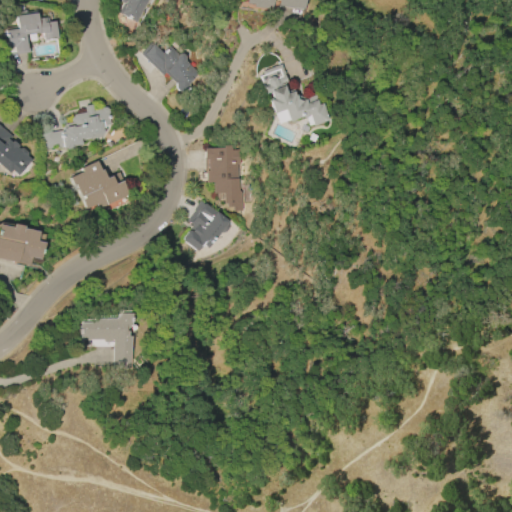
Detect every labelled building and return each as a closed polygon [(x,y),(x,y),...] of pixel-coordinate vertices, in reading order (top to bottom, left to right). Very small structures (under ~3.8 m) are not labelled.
[(146,0),(134,22),(117,13),(121,5),(118,3),(119,0),(146,0)] [(303,0),(302,9),(278,6),(278,0),(272,0),(272,9),(253,7),(253,5),(245,4),(245,0),(303,0)] [(302,9),(279,8),(279,20),(301,21),(302,9)] [(53,21),(55,38),(43,40),(42,33),(36,33),(35,32),(26,34),(24,35),(24,36),(26,53),(4,56),(3,49),(2,49),(0,40),(6,39),(5,37),(4,37),(4,34),(6,33),(5,30),(16,29),(14,16),(34,13),(35,19),(47,17),(47,22),(53,21)] [(138,54),(149,42),(161,53),(167,46),(176,55),(177,54),(180,54),(183,57),(183,60),(197,73),(179,92),(171,84),(172,82),(165,76),(163,77),(138,54)] [(327,120),(311,126),(307,115),(306,117),(302,118),(299,117),(287,122),(282,109),(271,113),(266,100),(270,99),(267,93),(262,94),(260,87),(264,85),(263,82),(265,78),(269,76),(273,78),(273,79),(280,77),(277,69),(261,75),(259,71),(278,64),(287,86),(285,86),(285,85),(283,86),(285,92),(287,91),(291,89),(293,95),(294,94),(303,99),(314,94),(318,104),(320,103),(327,120)] [(72,115),(83,112),(82,106),(89,105),(90,111),(98,109),(99,108),(103,107),(106,109),(109,125),(103,126),(104,130),(99,137),(79,141),(80,145),(61,149),(61,147),(45,150),(41,133),(50,131),(51,133),(61,131),(61,129),(63,129),(63,127),(69,126),(68,123),(70,122),(69,119),(72,115)] [(0,126),(12,137),(10,139),(17,145),(16,147),(18,149),(19,148),(21,148),(26,152),(26,155),(25,156),(30,160),(17,175),(11,170),(8,173),(0,165),(0,126)] [(310,133),(316,136),(314,142),(307,139),(310,133)] [(202,148),(221,148),(221,146),(229,146),(229,150),(238,150),(239,164),(237,164),(237,191),(240,191),(241,211),(232,211),(231,207),(222,207),(222,193),(211,194),(211,183),(204,183),(203,171),(206,170),(206,160),(202,160),(202,148)] [(68,178),(81,172),(79,168),(94,161),(99,171),(100,170),(104,178),(117,172),(121,180),(120,181),(128,196),(100,209),(98,205),(86,210),(74,185),(72,186),(68,178)] [(203,204),(226,221),(225,222),(226,223),(227,228),(224,232),(221,232),(219,231),(214,238),(215,239),(211,244),(210,243),(206,248),(201,245),(196,252),(181,240),(180,238),(185,231),(188,230),(189,232),(193,227),(188,223),(196,212),(195,211),(200,204),(203,204)] [(20,226),(20,228),(36,232),(34,241),(43,243),(40,259),(30,257),(28,264),(0,258),(0,224),(10,227),(10,224),(20,226)] [(130,314),(130,325),(127,329),(127,336),(130,336),(130,369),(112,369),(112,340),(109,340),(109,343),(102,343),(102,340),(79,340),(79,323),(92,323),(96,319),(115,319),(120,314),(130,314)]
